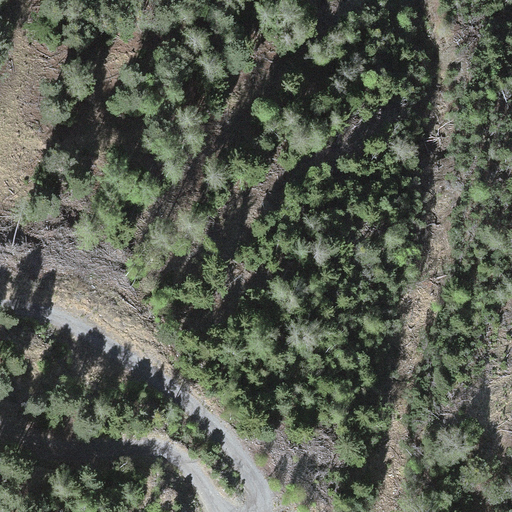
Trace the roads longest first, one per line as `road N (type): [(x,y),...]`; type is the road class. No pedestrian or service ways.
road 1 (track): [(0,307),(86,325),(180,395),(261,483),(264,511)]
road 2 (track): [(216,511),(149,454),(0,432)]
